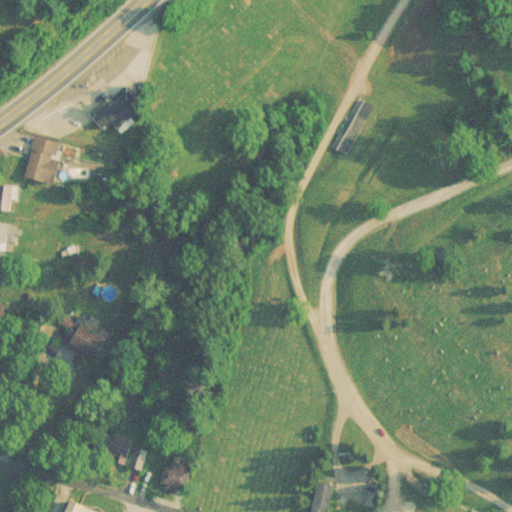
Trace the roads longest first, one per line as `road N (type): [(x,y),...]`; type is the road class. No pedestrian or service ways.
road 1 (primary): [(150,0),(0,125)]
road 2 (residential): [(0,465),(166,505)]
